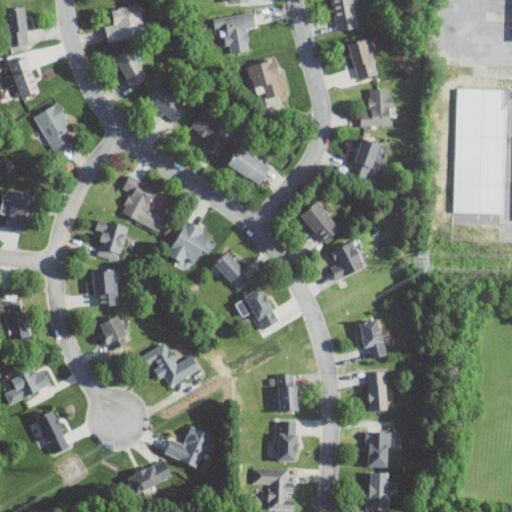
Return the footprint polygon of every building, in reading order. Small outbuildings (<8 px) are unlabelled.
[(361,26),(359,19),(360,19),(356,0),(330,0),(336,30),(361,26)] [(111,7),(113,19),(104,21),(107,40),(146,33),(140,2),(111,7)] [(3,7),(7,46),(29,44),(25,5),(3,7)] [(251,50),(248,30),(257,29),(254,10),(213,17),(215,27),(225,25),(229,53),(251,50)] [(347,42),(356,79),(378,73),(369,36),(347,42)] [(113,56),(130,87),(150,76),(133,45),(113,56)] [(8,63),(22,98),(40,91),(26,56),(8,63)] [(247,63),(253,91),(264,88),(266,97),(284,93),(276,57),(247,63)] [(174,123),(188,106),(159,82),(145,99),(174,123)] [(504,212),(507,107),(503,107),(504,88),(458,86),(455,211),(504,212)] [(368,88),(369,106),(359,107),(360,126),(394,124),(393,87),(368,88)] [(53,153),(72,142),(67,133),(75,129),(58,100),(32,115),(53,153)] [(234,127),(202,107),(191,125),(206,134),(200,143),(217,154),(234,127)] [(348,173),(366,179),(373,159),(383,163),(389,144),(361,135),(348,173)] [(259,185),(271,166),(239,144),(226,163),(259,185)] [(121,214),(159,231),(166,215),(148,207),(157,186),(129,173),(121,189),(130,193),(121,214)] [(6,228),(26,232),(35,192),(15,187),(13,198),(3,196),(0,209),(0,214),(9,216),(6,228)] [(298,214),(322,242),(340,227),(316,199),(298,214)] [(129,227),(101,217),(98,226),(105,228),(97,253),(118,260),(129,227)] [(206,260),(218,236),(184,219),(167,254),(186,263),(192,252),(206,260)] [(328,263),(335,279),(367,266),(355,237),(332,247),(336,259),(328,263)] [(212,263),(238,290),(252,276),(227,249),(212,263)] [(116,267),(92,268),(94,305),(118,304),(116,267)] [(242,316),(253,311),(262,329),(278,320),(261,286),(233,300),(242,316)] [(0,302),(0,306),(10,341),(31,335),(20,297),(0,302)] [(96,323),(108,350),(131,340),(119,313),(96,323)] [(386,354),(378,316),(358,320),(366,358),(386,354)] [(200,369),(192,353),(178,360),(168,341),(146,352),(163,387),(200,369)] [(7,372),(14,389),(5,393),(8,401),(50,385),(43,367),(32,371),(29,363),(7,372)] [(387,409),(386,370),(367,370),(367,410),(387,409)] [(274,373),(278,411),(298,409),(295,371),(274,373)] [(53,453),(71,445),(52,408),(35,416),(53,453)] [(297,460),(297,418),(277,418),(277,460),(297,460)] [(164,451),(199,468),(215,436),(190,424),(182,439),(172,434),(164,451)] [(364,465),(390,465),(390,430),(364,430),(364,465)] [(126,475),(135,494),(172,476),(163,457),(126,475)] [(253,487),(266,487),(266,499),(271,499),(271,509),(294,509),(295,477),(287,477),(287,467),(254,466),(253,487)] [(366,471),(366,510),(388,510),(388,471),(366,471)]
